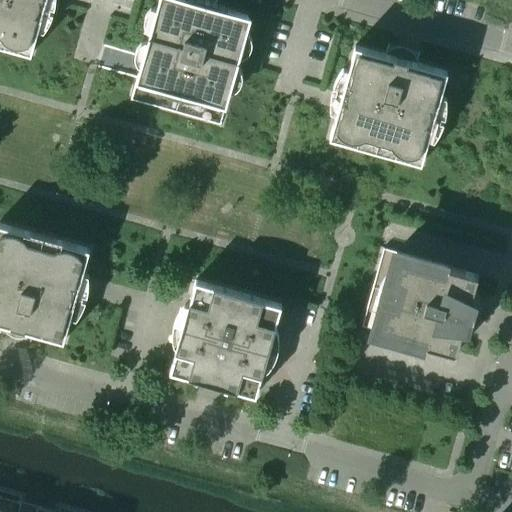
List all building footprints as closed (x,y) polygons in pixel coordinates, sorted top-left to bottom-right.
[(44,7),(45,0),(0,0),(0,45),(30,54),(43,9),(46,10),(46,8),(44,7)] [(226,102),(246,32),(249,21),(246,15),(191,0),(157,0),(136,77),(139,82),(221,105),(226,102)] [(434,116),(440,96),(446,71),(354,46),(341,90),(339,90),(338,92),(341,93),(328,138),(421,164),(433,119),(436,120),(436,117),(434,116)] [(76,294),(81,276),(89,249),(0,223),(0,323),(0,324),(63,341),(76,296),(79,297),(79,295),(76,294)] [(473,297),(472,292),(477,274),(382,248),(361,327),(455,353),(460,335),(463,332),(466,328),(469,324),(471,320),(472,315),(473,310),(474,306),(474,301),(473,297)] [(255,395),(274,327),(280,304),(194,280),(169,371),(255,395)] [(45,511),(0,499),(0,511),(45,511)]
